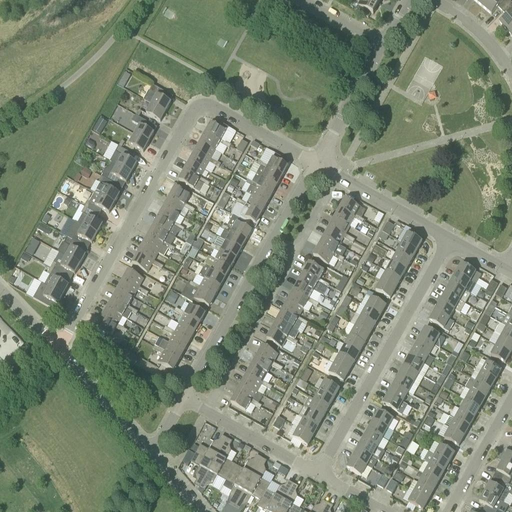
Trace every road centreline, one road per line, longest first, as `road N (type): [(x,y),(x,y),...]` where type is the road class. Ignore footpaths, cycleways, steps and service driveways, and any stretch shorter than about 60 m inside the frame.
road 1 (residential): [(56,346),(197,108),(218,109),(314,163)]
road 2 (residential): [(182,397),(314,163)]
road 3 (residential): [(320,473),(449,238)]
road 4 (residential): [(320,473),(182,397)]
road 5 (tertiary): [(449,238),(314,163)]
road 6 (residential): [(148,452),(56,346)]
road 7 (tertiary): [(314,163),(382,45)]
road 8 (residential): [(447,511),(511,397)]
